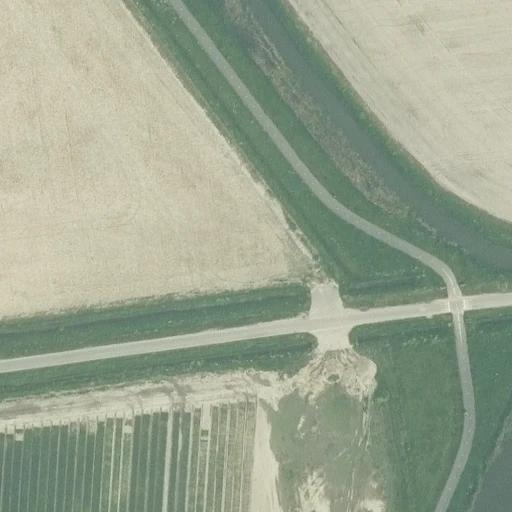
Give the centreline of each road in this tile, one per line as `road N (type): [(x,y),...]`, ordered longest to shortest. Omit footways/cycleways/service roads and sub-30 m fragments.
road 1 (unclassified): [(0,366),(511,299)]
road 2 (track): [(287,0),(422,168),(511,225)]
